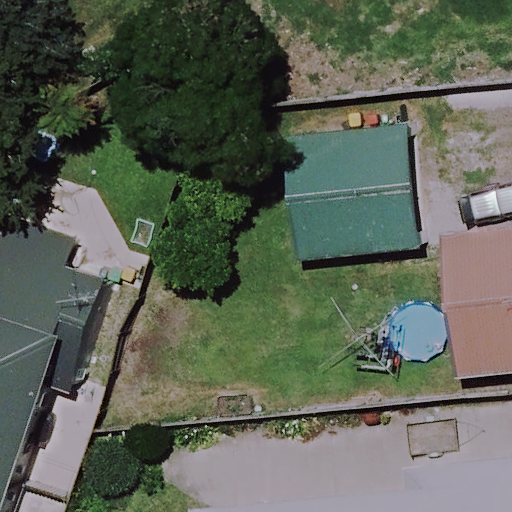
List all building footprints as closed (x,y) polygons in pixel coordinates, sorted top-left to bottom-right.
[(511,0),(449,0),(454,36),(511,29),(511,0)] [(428,248),(416,115),(300,126),(312,259),(428,248)] [(0,511),(39,511),(45,497),(71,506),(107,401),(76,390),(114,281),(76,268),(82,250),(0,221),(0,511)] [(511,369),(511,231),(462,236),(477,373),(511,369)] [(511,511),(511,464),(219,501),(220,511),(511,511)]
